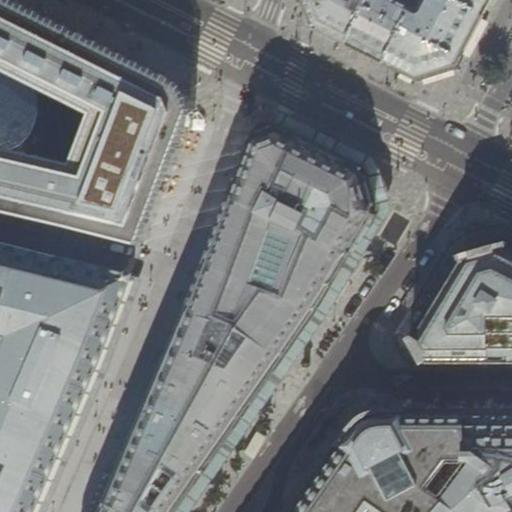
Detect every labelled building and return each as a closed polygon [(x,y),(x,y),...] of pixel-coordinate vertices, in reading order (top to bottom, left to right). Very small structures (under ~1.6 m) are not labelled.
[(0,0),(0,213),(81,232),(154,249),(158,247),(176,201),(198,144),(208,115),(198,112),(198,109),(189,84),(149,65),(75,28),(16,0),(0,0)] [(331,35),(348,43),(369,0),(307,0),(306,3),(316,27),(331,35)] [(367,53),(386,62),(412,9),(409,7),(409,5),(398,0),(369,0),(348,43),(367,53)] [(418,78),(456,66),(486,9),(490,0),(411,0),(409,5),(409,7),(412,9),(386,62),(393,65),(418,78)] [(174,511),(181,503),(223,441),(232,430),(264,383),(313,312),(374,211),(363,172),(318,149),(278,129),(253,139),(244,165),(222,222),(200,279),(191,303),(176,339),(156,385),(132,443),(111,493),(102,511),(174,511)] [(0,511),(35,511),(102,360),(119,313),(133,276),(84,264),(0,242),(0,511)] [(511,246),(503,242),(487,247),(463,253),(412,340),(417,350),(424,362),(440,362),(499,362),(511,362),(511,246)] [(511,511),(511,411),(482,412),(423,412),(406,412),(406,410),(385,411),(373,411),(366,415),(360,418),(341,444),(342,445),(332,458),(294,511),(511,511)]
